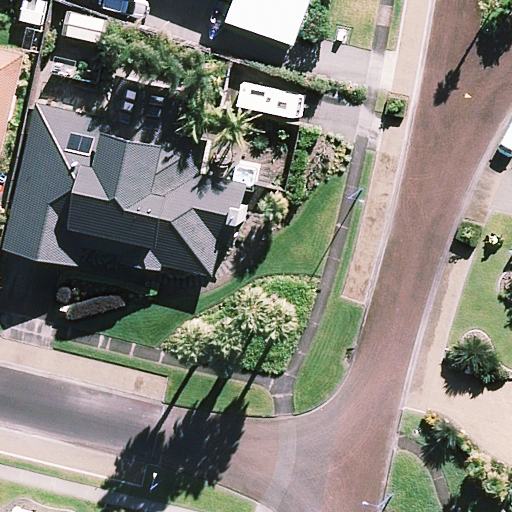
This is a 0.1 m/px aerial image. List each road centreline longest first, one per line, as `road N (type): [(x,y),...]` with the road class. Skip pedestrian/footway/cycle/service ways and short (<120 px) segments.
road 1 (residential): [(352,485),(409,266),(477,94)]
road 2 (residential): [(0,396),(352,485)]
